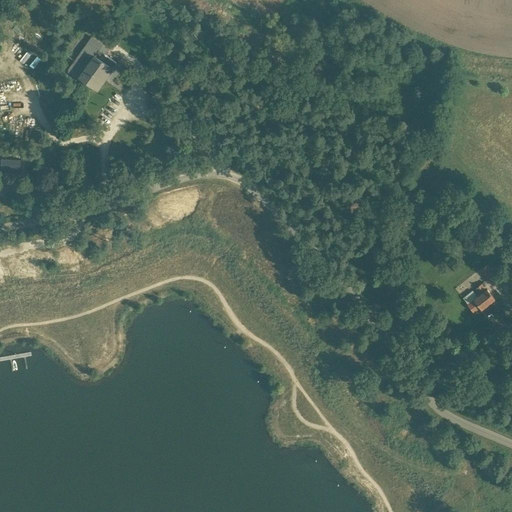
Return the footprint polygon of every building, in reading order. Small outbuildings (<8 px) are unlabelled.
[(97,109),(113,86),(104,79),(117,62),(105,54),(109,48),(92,36),(69,68),(69,72),(80,80),(70,94),(75,97),(72,102),(84,110),(88,104),(97,109)] [(42,145),(43,133),(32,132),(30,144),(42,145)] [(1,159),(1,172),(20,173),(20,160),(1,159)] [(411,219),(402,212),(395,221),(404,228),(411,219)] [(494,274),(485,261),(478,266),(488,278),(494,274)] [(476,302),(470,307),(474,312),(480,307),(481,309),(495,298),(487,289),(486,290),(482,284),(476,288),(480,294),(474,299),(476,302)]
